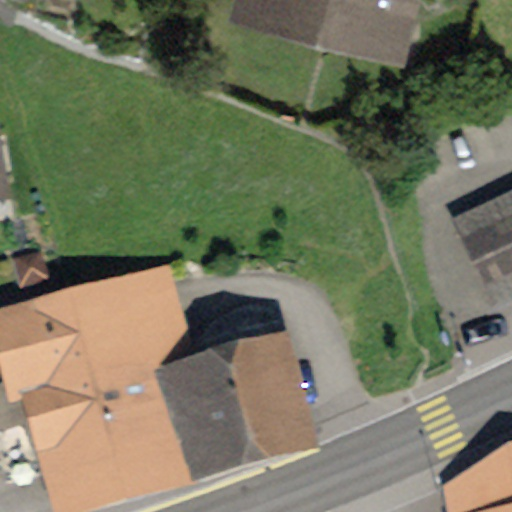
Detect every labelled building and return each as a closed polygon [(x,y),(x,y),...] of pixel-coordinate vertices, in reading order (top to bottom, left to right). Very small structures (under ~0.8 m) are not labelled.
[(271,0),(380,27),(387,0),(271,0)] [(511,293),(511,184),(447,215),(490,304),(511,293)] [(161,281),(73,305),(94,383),(164,364),(179,351),(161,281)] [(175,472),(191,467),(166,374),(164,364),(94,383),(73,305),(3,324),(24,402),(32,400),(45,449),(54,447),(69,503),(176,474),(175,472)] [(294,440),(269,347),(166,374),(191,467),(294,440)] [(511,475),(452,486),(456,511),(511,511),(511,462),(510,463),(511,475)]
